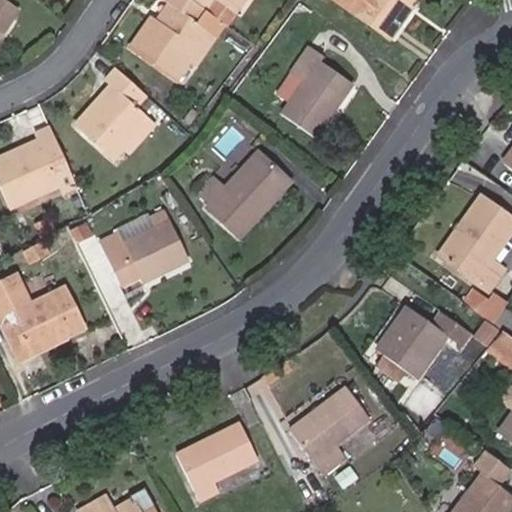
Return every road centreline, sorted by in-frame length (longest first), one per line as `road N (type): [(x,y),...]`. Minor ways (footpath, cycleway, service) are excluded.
road 1 (residential): [(511,35),(456,76),(323,263),(283,299),(0,447)]
road 2 (residential): [(0,103),(57,68),(107,0)]
